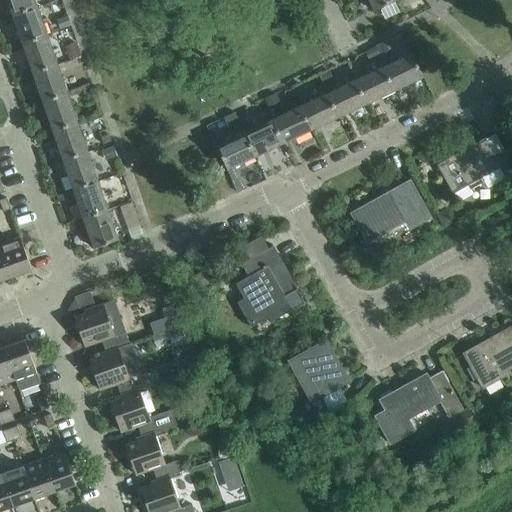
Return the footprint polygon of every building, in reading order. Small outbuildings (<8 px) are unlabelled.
[(7,0),(13,15),(37,6),(34,0),(7,0)] [(369,0),(374,11),(396,0),(369,0)] [(421,0),(412,0),(414,3),(402,9),(405,17),(425,8),(421,0)] [(37,6),(13,15),(23,44),(47,35),(37,6)] [(67,16),(56,19),(60,30),(70,26),(67,16)] [(47,35),(23,44),(33,73),(57,64),(47,35)] [(388,40),(376,46),(379,53),(391,47),(388,40)] [(76,41),(65,45),(71,60),(81,56),(76,41)] [(379,55),(375,47),(365,51),(369,60),(379,55)] [(423,77),(412,54),(384,67),(395,90),(423,77)] [(57,64),(33,73),(43,102),(67,93),(57,64)] [(356,80),(367,103),(395,90),(384,67),(356,80)] [(334,81),(329,70),(321,74),(325,84),(334,81)] [(328,93),(339,117),(367,103),(356,80),(328,93)] [(67,93),(43,102),(53,131),(77,122),(67,93)] [(300,106),(311,130),(339,117),(328,93),(300,106)] [(272,119),(283,143),(311,130),(300,106),(272,119)] [(245,133),(255,156),(283,143),(272,119),(245,133)] [(77,122),(53,131),(63,160),(87,152),(77,122)] [(216,146),(227,169),(255,156),(245,133),(216,146)] [(486,143),(464,155),(462,152),(439,165),(459,201),(472,193),(470,190),(482,183),(479,177),(499,167),(511,190),(511,163),(505,152),(503,150),(495,155),(494,154),(493,155),(485,139),(484,140),(486,143)] [(112,147),(100,151),(103,161),(115,157),(112,147)] [(87,152),(63,160),(73,189),(98,181),(87,152)] [(232,167),(227,169),(232,180),(231,180),(237,193),(243,190),(232,167)] [(98,181),(73,189),(84,218),(108,210),(98,181)] [(74,197),(72,191),(56,196),(59,202),(74,197)] [(384,231),(406,219),(397,201),(396,202),(397,203),(389,207),(383,197),(377,200),(353,213),(367,240),(369,240),(369,239),(384,231)] [(6,198),(0,199),(0,203),(3,212),(10,209),(6,198)] [(443,228),(430,206),(419,212),(432,234),(443,228)] [(450,207),(436,214),(443,228),(457,221),(450,207)] [(94,248),(118,240),(108,210),(84,218),(94,248)] [(32,270),(20,237),(0,244),(0,247),(10,277),(32,270)] [(256,272),(236,283),(244,299),(237,302),(251,327),(269,317),(271,321),(304,302),(273,247),(274,247),(273,246),(249,259),(256,272)] [(0,280),(10,277),(0,247),(0,280)] [(209,282),(202,269),(191,275),(198,288),(209,282)] [(90,291),(74,296),(80,312),(85,310),(95,307),(90,291)] [(102,341),(106,352),(118,348),(129,344),(114,300),(95,307),(85,310),(86,313),(74,317),(85,347),(102,341)] [(511,363),(511,325),(463,353),(483,388),(506,375),(502,369),(511,363)] [(155,344),(180,335),(178,327),(152,337),(155,344)] [(25,340),(4,347),(15,380),(19,391),(40,384),(36,372),(25,340)] [(326,342),(290,362),(311,399),(312,401),(321,396),(337,388),(332,379),(343,373),(340,367),(326,343),(327,343),(326,342)] [(101,357),(89,361),(100,390),(117,384),(121,395),(139,389),(145,387),(152,385),(148,373),(141,376),(130,344),(129,344),(118,348),(106,352),(100,354),(101,357)] [(0,348),(0,385),(15,380),(4,347),(0,348)] [(156,370),(148,373),(152,385),(160,382),(156,370)] [(458,401),(442,372),(429,379),(426,374),(379,400),(385,410),(374,416),(390,444),(414,431),(408,420),(441,402),(448,416),(462,409),(458,401)] [(154,433),(177,425),(172,409),(149,418),(139,389),(121,395),(122,398),(110,402),(121,432),(138,426),(141,437),(154,432),(154,433)] [(311,399),(297,407),(307,426),(331,414),(321,396),(312,401),(311,399)] [(45,397),(37,399),(41,411),(49,408),(45,397)] [(15,420),(10,409),(3,411),(7,423),(15,420)] [(466,410),(448,420),(456,435),(475,426),(466,410)] [(219,412),(205,416),(209,430),(223,425),(219,412)] [(55,426),(51,414),(44,416),(48,428),(55,426)] [(21,438),(17,426),(9,429),(13,440),(21,438)] [(2,431),(6,443),(13,440),(9,429),(2,431)] [(153,469),(157,480),(169,476),(181,472),(176,461),(165,464),(154,433),(154,432),(141,437),(136,439),(137,441),(125,445),(136,475),(153,469)] [(75,484),(64,452),(43,459),(54,492),(75,484)] [(218,462),(221,470),(236,465),(233,457),(218,462)] [(54,492),(43,459),(23,466),(34,499),(54,492)] [(34,499),(23,466),(2,473),(14,506),(34,499)] [(232,486),(246,482),(242,469),(228,473),(232,486)] [(0,510),(14,506),(2,473),(0,474),(0,510)] [(180,508),(169,476),(157,480),(151,482),(152,485),(140,489),(148,511),(194,511),(192,504),(180,508)]
